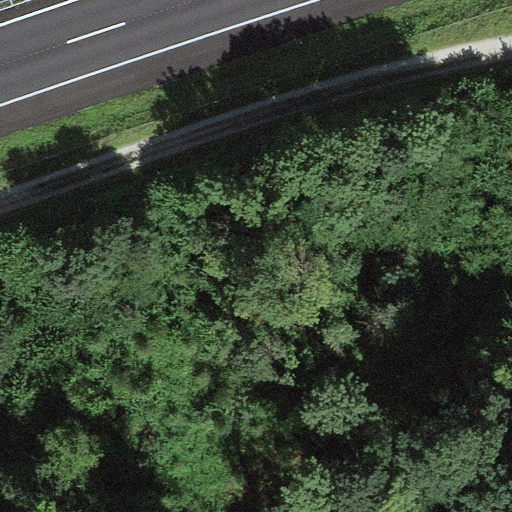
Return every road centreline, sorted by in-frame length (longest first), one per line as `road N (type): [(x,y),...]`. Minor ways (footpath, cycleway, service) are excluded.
road 1 (track): [(0,203),(348,86),(511,49)]
road 2 (motorway): [(0,65),(195,0)]
